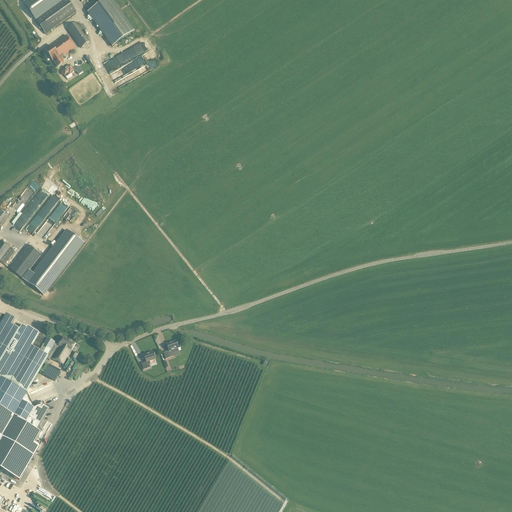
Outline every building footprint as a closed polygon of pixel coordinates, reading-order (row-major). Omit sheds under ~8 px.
[(62,0),(35,20),(46,35),(51,31),(50,30),(76,12),(67,0),(62,0)] [(100,30),(112,47),(133,31),(110,0),(104,0),(88,12),(101,30),(100,30)] [(81,48),(90,42),(83,32),(86,30),(82,25),(79,27),(76,23),(67,29),(81,48)] [(74,48),(66,36),(51,46),(45,50),(57,67),(63,63),(62,61),(66,59),(63,55),(74,48)] [(73,70),(70,65),(61,71),(66,77),(70,74),(70,73),(73,70)] [(17,238),(28,224),(28,198),(20,207),(20,209),(7,226),(7,227),(11,230),(11,234),(16,238),(17,238)] [(29,270),(22,279),(43,295),(84,243),(67,230),(33,274),(29,270)] [(0,261),(4,265),(14,252),(1,242),(0,243),(0,261)] [(28,245),(9,269),(22,279),(41,255),(28,245)] [(0,469),(9,475),(24,453),(26,454),(34,459),(36,454),(38,451),(39,449),(34,447),(41,436),(37,433),(50,411),(47,410),(44,408),(42,410),(39,408),(34,411),(34,410),(26,394),(47,359),(50,360),(51,358),(58,346),(56,345),(54,344),(55,342),(40,333),(28,326),(26,330),(22,327),(19,330),(11,326),(14,320),(6,315),(5,318),(0,314),(0,469)] [(58,346),(51,358),(63,365),(72,351),(75,353),(79,346),(63,337),(60,343),(58,342),(56,345),(58,346)] [(168,351),(167,351),(163,353),(165,359),(173,357),(171,351),(178,348),(176,341),(166,344),(168,351)] [(148,362),(155,359),(153,352),(143,355),(145,362),(141,363),(143,370),(150,367),(148,362)] [(45,376),(57,382),(62,371),(50,365),(45,376)]
